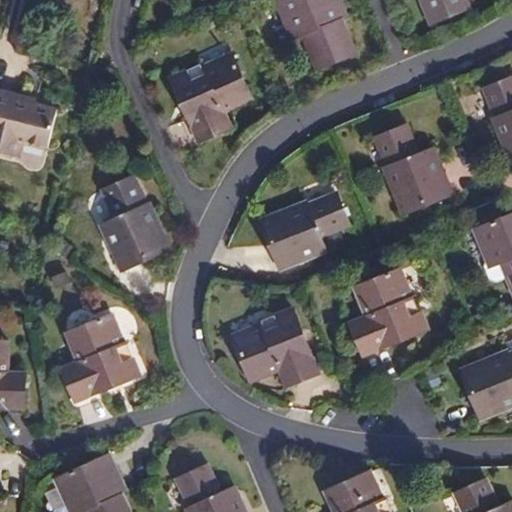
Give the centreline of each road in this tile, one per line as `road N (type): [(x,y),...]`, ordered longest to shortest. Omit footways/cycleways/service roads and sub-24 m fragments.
road 1 (residential): [(210,229),(184,285),(184,329),(198,366),(227,398),(281,438),(511,456)]
road 2 (residential): [(511,26),(301,125),(232,183),(210,229)]
road 3 (residential): [(210,229),(180,186),(122,51),(123,0)]
